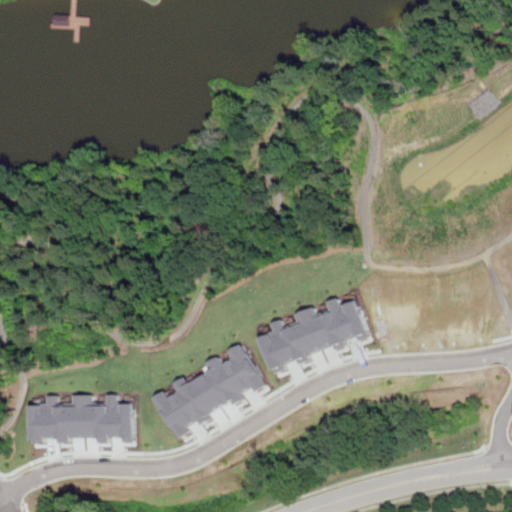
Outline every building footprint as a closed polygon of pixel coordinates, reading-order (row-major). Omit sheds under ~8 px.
[(54,12),(54,22),(68,22),(68,12),(54,12)] [(511,275),(503,281),(511,296),(511,275)] [(382,290),(385,337),(398,336),(397,329),(410,328),(411,335),(424,334),(423,329),(448,327),(448,333),(462,332),(461,325),(472,325),(473,330),(487,329),(484,281),(470,282),(471,291),(460,292),(459,281),(442,282),(443,291),(420,293),(420,285),(407,286),(408,295),(399,295),(398,288),(382,290)] [(259,330),(278,373),(289,368),(287,362),(299,357),(301,363),(313,357),(311,352),(333,343),(336,348),(348,342),(346,336),(356,332),(358,337),(371,331),(352,287),(340,293),(343,301),(333,305),(329,295),(313,302),(317,311),(296,320),(293,313),(281,318),(285,326),(277,329),(273,322),(259,330)] [(160,398),(185,438),(196,431),(193,426),(204,419),(207,425),(218,418),(215,413),(236,400),(239,405),(251,398),(247,393),(257,387),(260,391),(272,384),(247,343),(235,350),(240,358),(230,364),(225,354),(210,363),(215,371),(196,383),(192,376),(181,383),(186,390),(178,395),(174,389),(160,398)] [(37,402),(37,441),(139,438),(138,401),(123,402),(123,393),(111,393),(111,401),(98,401),(97,393),(78,393),(78,401),(64,401),(64,394),(52,394),(52,401),(37,402)]
